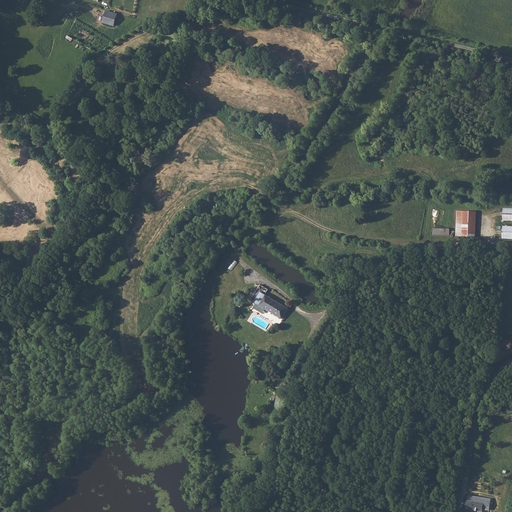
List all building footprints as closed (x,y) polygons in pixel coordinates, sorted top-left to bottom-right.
[(114,26),(118,14),(105,11),(101,23),(114,26)] [(511,218),(511,207),(503,207),(502,218),(511,218)] [(477,212),(457,211),(456,236),(475,237),(477,212)] [(511,237),(511,226),(503,226),(502,238),(511,237)] [(287,307),(260,292),(254,302),(281,317),(287,307)] [(280,390),(273,400),(275,402),(270,409),(274,411),(285,393),(280,390)] [(476,497),(468,495),(465,510),(478,511),(477,511),(483,511),(484,510),(489,511),(491,503),(475,501),(476,497)]
